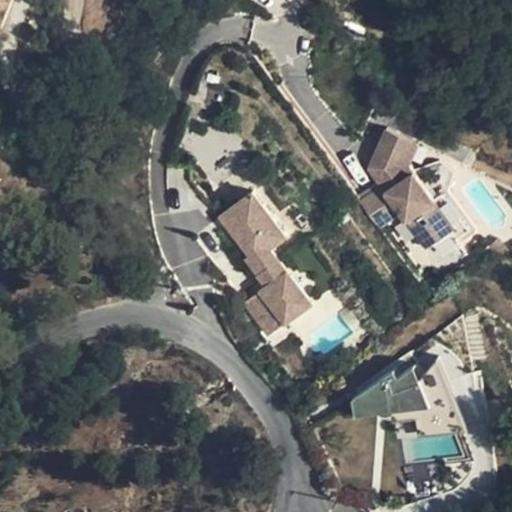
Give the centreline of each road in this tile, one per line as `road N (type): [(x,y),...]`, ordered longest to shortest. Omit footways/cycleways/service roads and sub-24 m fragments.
road 1 (residential): [(317,511),(252,385),(199,335),(140,315),(101,317),(0,362)]
road 2 (unknown): [(177,327),(170,293),(111,191),(6,74)]
